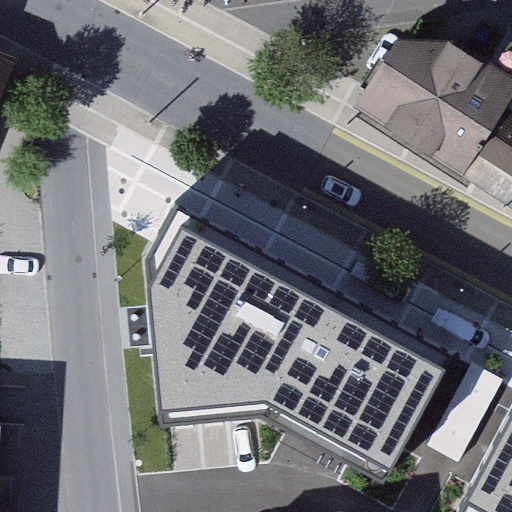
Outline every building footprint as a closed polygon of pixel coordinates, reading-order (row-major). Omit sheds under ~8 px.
[(399,27),(366,91),(511,169),(511,52),(511,54),(475,34),(399,27)] [(0,118),(24,70),(0,58),(0,118)] [(351,245),(180,149),(137,226),(307,322),(351,245)] [(153,436),(237,427),(217,257),(133,266),(153,436)] [(398,293),(361,386),(460,425),(496,332),(398,293)]
